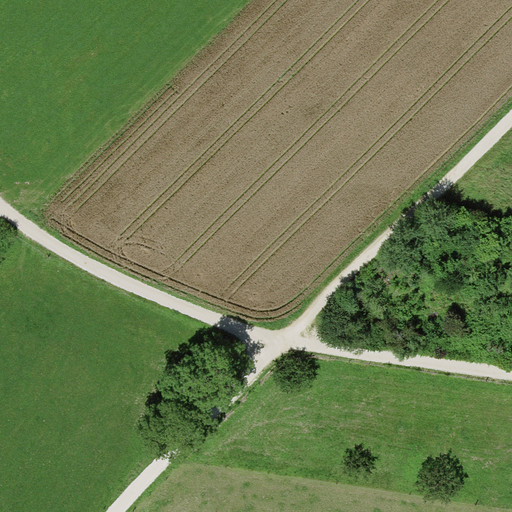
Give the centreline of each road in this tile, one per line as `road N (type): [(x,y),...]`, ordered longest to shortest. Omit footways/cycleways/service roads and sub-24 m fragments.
road 1 (track): [(117,511),(511,114)]
road 2 (track): [(511,374),(282,340),(132,285),(0,206)]
